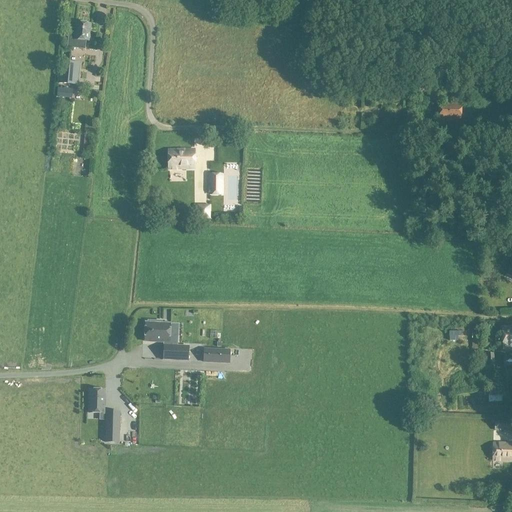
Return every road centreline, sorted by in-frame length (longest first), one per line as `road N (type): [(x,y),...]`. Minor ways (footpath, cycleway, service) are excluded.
road 1 (unclassified): [(240,128),(156,125),(147,104),(149,17),(138,7),(86,0)]
road 2 (unclassified): [(0,378),(106,365),(123,342),(125,322)]
